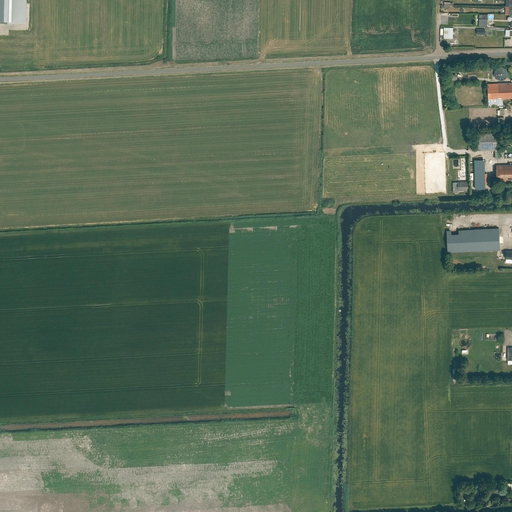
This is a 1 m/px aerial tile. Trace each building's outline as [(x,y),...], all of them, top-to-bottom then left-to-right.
[(0,0),(0,21),(24,22),(24,0),(0,0)] [(477,26),(486,26),(486,14),(477,14),(477,26)] [(443,39),(448,39),(453,39),(453,28),(448,28),(444,28),(443,39)] [(499,80),(503,80),(506,77),(508,73),(506,69),(502,67),(498,67),(495,70),(493,74),(495,78),(499,80)] [(511,82),(488,84),(488,99),(511,97),(511,82)] [(477,150),(497,149),(497,134),(477,135),(477,150)] [(482,159),(472,159),(472,189),(483,188),(482,159)] [(497,183),(504,183),(504,180),(511,179),(511,164),(497,165),(497,183)] [(467,181),(453,182),(453,191),(468,190),(467,181)] [(499,228),(471,230),(472,251),(500,250),(499,228)]
